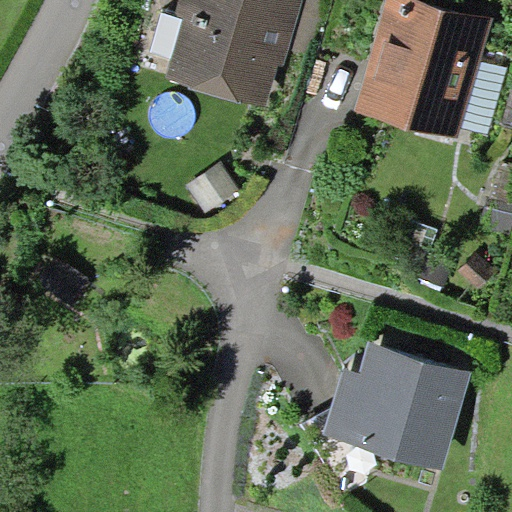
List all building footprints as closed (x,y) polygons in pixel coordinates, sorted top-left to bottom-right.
[(298,0),(182,0),(164,78),(275,103),(298,0)] [(492,22),(412,0),(388,0),(357,113),(458,142),(492,22)] [(511,188),(490,182),(478,225),(508,234),(511,222),(511,188)] [(407,217),(394,257),(419,265),(432,225),(407,217)] [(427,250),(418,278),(442,286),(452,259),(427,250)] [(474,252),(458,269),(476,285),(492,269),(474,252)] [(466,371),(370,343),(341,446),(437,473),(466,371)]
